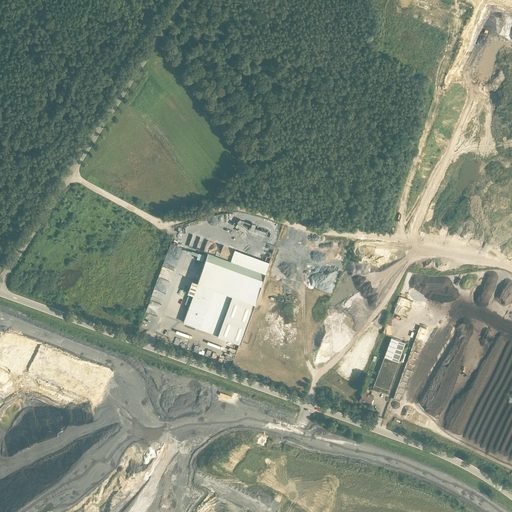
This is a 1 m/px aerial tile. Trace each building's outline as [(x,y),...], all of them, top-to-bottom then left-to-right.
[(269,239),(271,232),(256,228),(257,224),(240,219),(236,226),(245,232),(256,235),(262,239),(268,240),(269,239)] [(170,243),(160,278),(171,281),(173,273),(174,273),(177,262),(179,262),(183,247),(178,245),(179,244),(175,243),(175,244),(170,243)] [(193,295),(183,322),(239,343),(254,303),(265,273),(208,253),(197,282),(192,280),(187,293),(193,295)] [(411,305),(413,306),(413,308),(415,309),(417,302),(405,298),(403,306),(410,308),(411,305)] [(392,337),(376,380),(374,385),(380,387),(379,390),(388,394),(407,342),(392,337)] [(371,404),(374,396),(363,392),(360,401),(364,403),(364,402),(371,404)]
